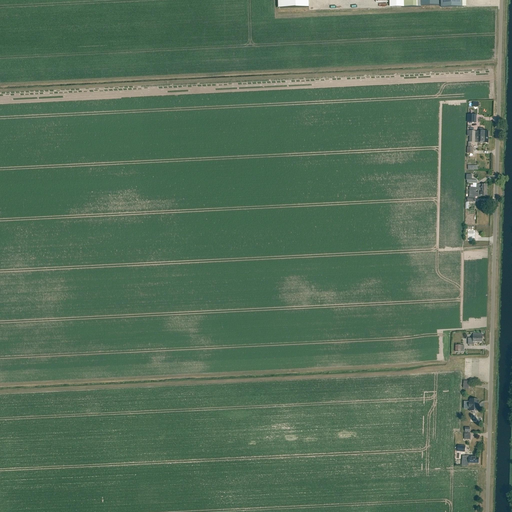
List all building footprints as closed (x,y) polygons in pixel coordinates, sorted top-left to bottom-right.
[(278,0),(278,8),(309,8),(308,0),(278,0)] [(468,115),(468,123),(476,123),(476,115),(468,115)] [(467,131),(467,136),(468,136),(469,136),(475,136),(475,137),(479,137),(488,138),(488,132),(484,132),(484,129),(479,129),(479,132),(477,132),(477,131),(470,131),(468,131),(467,131)] [(466,147),(466,154),(468,154),(472,154),(473,148),(471,148),(471,143),(475,143),(475,140),(479,141),(479,143),(488,144),(488,138),(479,137),(475,137),(475,136),(469,136),(469,140),(469,143),(468,143),(468,147),(466,147)] [(466,175),(466,180),(467,180),(467,183),(476,184),(476,180),(472,180),(472,175),(466,175)] [(487,197),(487,191),(469,190),(469,198),(468,198),(467,202),(473,202),(473,197),(478,197),(487,197)] [(482,343),(482,334),(473,334),(473,339),(468,338),(468,345),(474,345),(474,343),(482,343)] [(464,401),(464,409),(468,409),(468,407),(469,407),(469,408),(470,408),(470,412),(471,412),(472,413),(473,413),(475,413),(476,413),(476,412),(478,412),(479,400),(470,400),(470,404),(469,404),(468,404),(468,401),(464,401)] [(463,460),(462,466),(469,466),(469,464),(479,464),(479,458),(474,458),(474,456),(468,456),(463,456),(463,460)]
